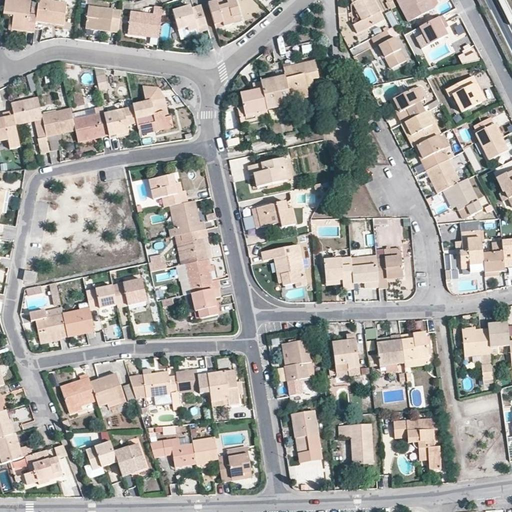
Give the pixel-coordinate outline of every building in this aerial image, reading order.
[(35,22),(35,16),(26,15),(28,1),(24,0),(3,0),(1,15),(11,16),(10,30),(34,33),(35,22)] [(233,0),(213,0),(208,1),(216,28),(239,21),(233,0)] [(351,0),(362,21),(353,25),(358,34),(383,20),(373,0),(351,0)] [(431,0),(397,0),(408,19),(434,5),(431,0)] [(64,5),(37,1),(35,16),(35,22),(61,27),(64,5)] [(201,5),(172,12),(180,37),(208,31),(201,5)] [(152,16),(130,12),(127,33),(157,38),(161,8),(154,7),(152,16)] [(110,11),(86,8),(84,29),(108,32),(110,11)] [(386,14),(392,27),(397,25),(391,12),(386,14)] [(438,15),(419,26),(430,46),(449,35),(438,15)] [(394,27),(372,38),(377,47),(379,47),(391,69),(406,61),(394,38),(399,35),(394,27)] [(302,55),(311,53),(310,45),(301,46),(302,55)] [(474,53),(459,61),(461,64),(478,61),(474,53)] [(284,69),(286,77),(291,102),(310,98),(307,84),(314,82),(313,80),(319,78),(315,62),(284,69)] [(96,76),(99,92),(108,90),(105,75),(96,76)] [(473,76),(447,90),(450,97),(453,95),(462,113),(481,103),(476,95),(479,93),(474,85),(477,83),(473,76)] [(286,77),(261,83),(267,110),(291,105),(291,102),(286,77)] [(269,117),(267,110),(261,83),(251,85),(253,93),(242,96),(245,107),(237,109),(242,123),(269,117)] [(132,105),(133,109),(136,127),(155,123),(157,129),(173,126),(172,118),(163,120),(161,108),(166,107),(165,98),(157,88),(143,89),(144,103),(132,105)] [(403,125),(406,123),(425,112),(415,90),(394,101),(401,114),(398,115),(403,125)] [(47,137),(41,115),(38,100),(11,106),(13,112),(15,124),(35,121),(39,140),(37,140),(40,155),(48,153),(47,137)] [(110,135),(104,115),(103,107),(94,110),(96,115),(72,121),(74,131),(76,141),(100,136),(101,138),(110,135)] [(133,109),(104,115),(110,135),(111,139),(137,132),(136,127),(133,109)] [(71,110),(41,115),(47,137),(74,131),(72,121),(71,115),(71,110)] [(15,124),(13,112),(2,114),(3,119),(0,119),(0,141),(6,140),(8,147),(19,145),(15,124)] [(433,126),(425,112),(406,123),(417,146),(436,136),(440,133),(437,125),(433,126)] [(508,150),(491,118),(475,128),(478,134),(476,134),(489,161),(508,150)] [(449,159),(436,136),(417,146),(424,160),(420,163),(425,171),(449,159)] [(226,140),(227,147),(239,145),(238,138),(226,140)] [(470,145),(462,148),(475,172),(482,169),(470,145)] [(455,159),(459,167),(467,163),(463,155),(455,159)] [(460,182),(449,159),(425,171),(437,194),(448,189),(460,182)] [(283,160),(250,167),(257,188),(288,181),(283,160)] [(511,171),(498,178),(504,191),(506,190),(511,202),(511,171)] [(172,207),(188,203),(185,195),(177,197),(172,175),(149,181),(153,200),(164,198),(167,208),(172,207)] [(468,180),(460,182),(448,189),(460,210),(468,207),(472,216),(483,209),(468,180)] [(172,207),(178,235),(190,233),(204,230),(202,222),(199,222),(194,202),(188,203),(172,207)] [(286,203),(259,209),(262,228),(281,223),(282,228),(296,225),(293,210),(288,210),(286,203)] [(251,217),(242,219),(246,231),(254,229),(251,217)] [(479,221),(460,223),(464,253),(460,253),(461,269),(470,269),(471,273),(484,271),(483,254),(479,221)] [(205,236),(204,230),(190,233),(191,240),(184,242),(189,265),(205,261),(202,237),(205,236)] [(511,240),(502,240),(502,243),(505,268),(511,267),(511,240)] [(493,253),(483,254),(484,271),(485,278),(496,277),(496,272),(505,271),(505,268),(502,243),(492,244),(493,253)] [(298,246),(263,252),(264,261),(273,259),(274,265),(279,264),(285,287),(305,282),(298,246)] [(377,252),(378,266),(379,288),(388,288),(388,279),(403,278),(402,249),(377,252)] [(152,273),(164,269),(159,255),(147,259),(152,273)] [(352,258),(324,261),(326,281),(343,280),(343,290),(355,290),(354,285),(353,268),(352,258)] [(189,265),(183,266),(189,294),(216,289),(219,288),(216,281),(210,283),(205,261),(189,265)] [(378,266),(353,268),(354,285),(370,284),(372,288),(379,288),(378,266)] [(36,273),(24,272),(23,281),(35,283),(36,273)] [(141,280),(112,287),(115,305),(116,307),(145,303),(141,280)] [(90,312),(115,305),(112,287),(86,293),(89,309),(90,312)] [(216,289),(189,294),(194,312),(198,312),(200,319),(217,315),(213,299),(218,298),(216,289)] [(90,312),(89,309),(62,314),(66,334),(67,339),(93,332),(90,312)] [(38,341),(66,334),(62,314),(47,319),(44,311),(30,316),(31,323),(35,321),(38,341)] [(488,329),(490,348),(510,346),(509,342),(508,322),(487,324),(488,329)] [(488,329),(463,333),(464,356),(480,355),(482,380),(493,380),(490,348),(488,329)] [(414,339),(402,342),(404,360),(428,358),(425,333),(413,334),(414,339)] [(346,343),(332,344),(336,370),(349,369),(350,376),(362,375),(356,335),(346,335),(346,343)] [(391,343),(377,346),(379,366),(404,364),(404,360),(402,342),(401,336),(390,337),(391,343)] [(308,339),(283,343),(283,352),(289,352),(291,366),(286,368),(288,382),(307,379),(305,363),(312,362),(308,339)] [(207,369),(177,373),(177,376),(179,394),(210,391),(208,373),(207,369)] [(217,371),(208,373),(210,391),(212,402),(229,399),(229,405),(239,404),(235,372),(217,373),(217,371)] [(179,394),(177,376),(169,378),(169,375),(157,377),(157,374),(129,377),(137,399),(171,396),(173,409),(180,408),(179,394)] [(127,400),(119,377),(93,387),(98,402),(101,410),(127,400)] [(71,413),(98,402),(93,387),(90,380),(64,391),(71,413)] [(129,385),(123,387),(127,399),(134,397),(129,385)] [(3,411),(0,412),(0,438),(13,434),(5,410),(3,411)] [(316,435),(313,412),(293,414),(299,455),(321,451),(319,441),(308,444),(307,436),(316,435)] [(437,420),(394,422),(395,438),(409,438),(408,444),(418,443),(420,461),(429,460),(430,470),(442,469),(437,420)] [(364,422),(338,424),(341,464),(367,462),(364,422)] [(19,448),(13,434),(0,438),(0,458),(2,464),(26,456),(32,454),(29,446),(19,448)] [(192,449),(195,465),(206,466),(207,460),(218,460),(215,437),(192,442),(192,449)] [(106,457),(117,453),(113,441),(86,452),(92,469),(109,463),(106,457)] [(171,441),(151,443),(150,457),(172,455),(177,468),(195,465),(192,449),(172,450),(171,441)] [(147,469),(139,446),(117,453),(125,476),(147,469)] [(32,454),(26,456),(31,473),(24,477),(26,486),(37,482),(38,487),(50,483),(50,480),(62,476),(56,458),(49,460),(46,451),(32,454)] [(246,454),(218,460),(222,483),(251,477),(246,454)]
